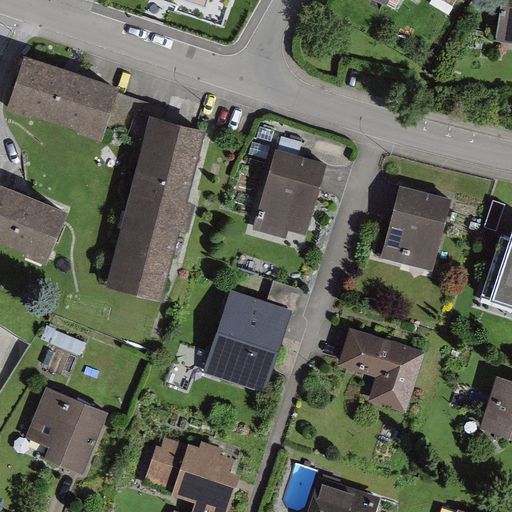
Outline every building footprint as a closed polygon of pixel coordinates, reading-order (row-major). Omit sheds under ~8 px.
[(511,10),(501,8),(496,41),(511,43),(511,10)] [(124,95),(26,62),(7,118),(106,151),(124,95)] [(209,136),(151,121),(108,295),(163,309),(181,237),(191,239),(198,212),(191,210),(209,136)] [(324,165),(278,152),(256,229),(286,238),(288,230),(304,235),(324,165)] [(71,219),(0,188),(0,255),(48,276),(71,219)] [(450,201),(401,188),(397,203),(383,255),(432,268),(450,201)] [(500,248),(490,247),(468,321),(505,333),(506,328),(511,328),(511,231),(506,229),(500,248)] [(283,322),(220,301),(193,384),(256,405),(283,322)] [(417,363),(341,339),(327,377),(366,390),(358,414),(398,426),(417,363)] [(511,393),(487,386),(470,440),(511,451),(511,393)] [(109,413),(47,389),(27,440),(52,449),(46,463),(73,474),(83,478),(109,413)] [(185,457),(153,449),(152,457),(146,455),(133,496),(168,510),(166,511),(222,511),(231,486),(222,482),(227,469),(211,464),(212,458),(189,450),(185,457)] [(375,511),(379,501),(321,482),(310,511),(375,511)]
